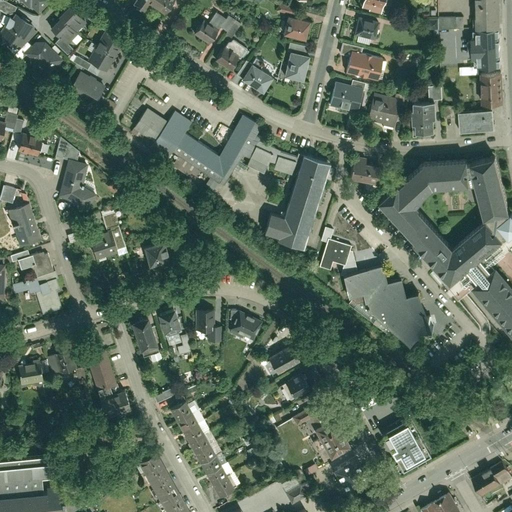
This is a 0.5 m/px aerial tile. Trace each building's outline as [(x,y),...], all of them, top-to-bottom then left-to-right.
[(0,0),(0,8),(9,11),(12,3),(0,0)] [(24,0),(30,5),(31,3),(41,11),(50,0),(24,0)] [(145,0),(166,13),(173,0),(145,0)] [(365,0),(364,6),(383,12),(386,0),(365,0)] [(497,0),(476,0),(478,28),(499,27),(497,0)] [(88,22),(71,4),(61,14),(78,32),(88,22)] [(34,23),(15,10),(0,31),(20,44),(34,23)] [(78,32),(61,14),(51,24),(68,42),(78,32)] [(284,16),(279,33),(302,39),(306,21),(284,16)] [(360,17),(356,33),(375,37),(379,22),(360,17)] [(462,17),(438,17),(439,28),(462,27),(462,17)] [(437,28),(437,18),(425,19),(425,28),(437,28)] [(200,20),(192,33),(209,43),(217,30),(200,20)] [(97,43),(117,53),(125,38),(105,28),(97,43)] [(472,41),(473,58),(476,58),(477,64),(482,64),(482,67),(501,67),(499,28),(476,29),(476,41),(472,41)] [(42,34),(25,50),(47,73),(64,57),(42,34)] [(89,58),(109,68),(117,53),(97,43),(89,58)] [(212,59),(229,70),(237,57),(221,46),(212,59)] [(307,55),(288,50),(282,76),(301,80),(307,55)] [(355,53),(350,70),(382,77),(386,60),(355,53)] [(250,62),(239,78),(261,93),(272,76),(250,62)] [(95,100),(105,81),(80,68),(70,87),(95,100)] [(481,72),(482,102),(502,101),(500,71),(481,72)] [(335,81),(330,104),(359,110),(366,82),(353,79),(352,84),(335,81)] [(442,85),(430,86),(431,100),(435,100),(435,98),(442,98),(442,85)] [(375,95),(369,119),(393,125),(399,102),(375,95)] [(111,111),(114,101),(105,98),(102,109),(111,111)] [(412,124),(412,132),(432,132),(432,119),(435,119),(435,102),(409,102),(409,124),(412,124)] [(263,172),(265,166),(292,173),(280,215),(264,210),(259,230),(275,235),(273,239),(303,247),(327,163),(272,148),(273,145),(255,137),(262,126),(243,114),(218,153),(185,131),(192,122),(174,110),(167,120),(146,107),(133,127),(153,140),(152,142),(169,153),(170,151),(222,184),(237,161),(263,172)] [(490,109),(456,111),(458,131),(491,128),(490,109)] [(20,133),(17,150),(38,154),(41,137),(20,133)] [(511,214),(507,209),(502,213),(487,156),(463,162),(463,158),(417,162),(373,199),(447,280),(464,267),(476,281),(470,286),(511,331),(511,283),(497,265),(489,272),(477,257),(502,236),(504,238),(511,231),(511,214)] [(86,163),(68,158),(58,196),(85,213),(96,195),(81,186),(86,163)] [(382,166),(350,159),(346,176),(366,180),(365,187),(377,190),(382,166)] [(0,197),(12,201),(16,187),(0,182),(0,197)] [(20,243),(41,237),(30,201),(8,207),(20,243)] [(109,234),(84,243),(90,261),(115,253),(109,234)] [(365,305),(406,339),(412,332),(418,328),(426,323),(435,320),(430,312),(425,303),(421,290),(408,293),(404,276),(391,278),(387,263),(364,269),(356,242),(333,235),(325,263),(335,266),(337,259),(349,262),(350,269),(344,270),(351,294),(362,292),(365,305)] [(167,253),(164,240),(144,246),(149,265),(166,260),(164,254),(167,253)] [(34,275),(37,274),(54,268),(49,252),(45,253),(44,249),(18,257),(21,268),(31,265),(34,275)] [(35,287),(43,310),(61,304),(55,286),(59,285),(56,276),(40,282),(37,274),(34,275),(13,282),(17,294),(35,287)] [(180,327),(174,307),(155,313),(162,333),(180,327)] [(218,307),(195,308),(197,331),(208,331),(208,341),(220,341),(218,307)] [(264,318),(241,308),(232,331),(255,341),(264,318)] [(146,317),(129,322),(140,357),(156,352),(146,317)] [(296,361),(289,347),(270,356),(277,370),(296,361)] [(75,365),(70,348),(47,355),(52,372),(60,369),(61,371),(64,372),(66,371),(68,367),(75,365)] [(118,387),(106,348),(86,354),(105,415),(133,407),(126,384),(118,387)] [(29,379),(42,377),(40,359),(31,361),(32,363),(18,365),(21,385),(30,383),(29,379)] [(308,385),(300,372),(286,380),(293,393),(308,385)] [(156,401),(172,394),(169,387),(153,394),(156,401)] [(359,407),(388,396),(385,388),(356,399),(359,407)] [(318,398),(289,414),(295,424),(324,407),(318,398)] [(192,411),(186,400),(171,408),(177,419),(192,411)] [(309,420),(329,456),(349,445),(329,409),(309,420)] [(197,422),(192,411),(177,419),(182,430),(197,422)] [(433,453),(410,414),(383,429),(405,469),(433,453)] [(203,432),(197,422),(182,430),(188,440),(203,432)] [(209,443),(203,432),(188,440),(194,451),(209,443)] [(215,454),(209,443),(194,451),(200,462),(215,454)] [(167,511),(189,511),(155,451),(139,460),(167,511)] [(0,511),(33,511),(62,509),(59,483),(42,485),(41,475),(46,475),(44,454),(0,458),(0,511)] [(221,465),(215,454),(200,462),(206,473),(221,465)] [(348,493),(369,481),(356,456),(334,469),(348,493)] [(511,474),(511,472),(506,462),(490,471),(491,472),(475,482),(482,495),(502,484),(500,481),(511,474)] [(227,476),(221,465),(206,473),(212,484),(227,476)] [(232,486),(227,476),(212,484),(218,494),(232,486)] [(280,482),(290,502),(303,495),(294,476),(280,482)] [(454,511),(456,511),(445,494),(420,509),(421,511),(454,511)]
